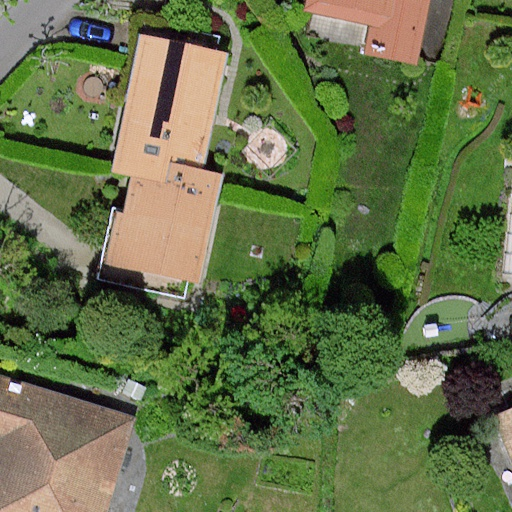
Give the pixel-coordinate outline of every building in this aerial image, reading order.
[(314,0),(313,8),(376,21),(370,52),(414,61),(427,0),(314,0)] [(225,56),(143,38),(113,171),(133,175),(166,182),(170,165),(199,171),(208,131),(225,56)] [(166,182),(133,175),(113,262),(194,280),(211,206),(218,175),(199,171),(170,165),(166,182)] [(0,378),(0,511),(103,511),(109,493),(132,418),(0,378)] [(511,411),(503,416),(511,437),(511,411)]
